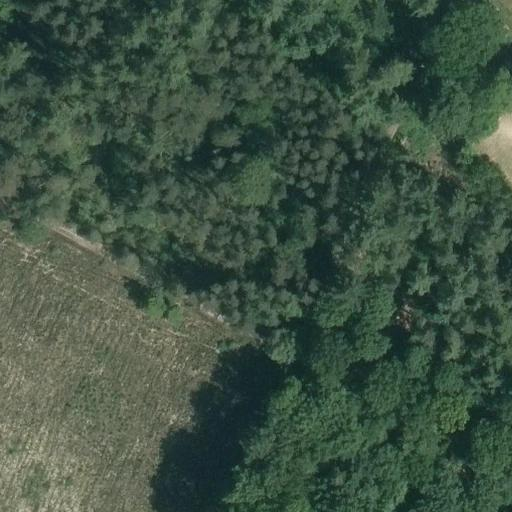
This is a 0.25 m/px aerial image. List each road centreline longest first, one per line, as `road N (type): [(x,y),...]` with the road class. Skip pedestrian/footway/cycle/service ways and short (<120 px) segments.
road 1 (track): [(0,192),(511,473)]
road 2 (track): [(216,511),(297,357),(446,28),(472,0)]
